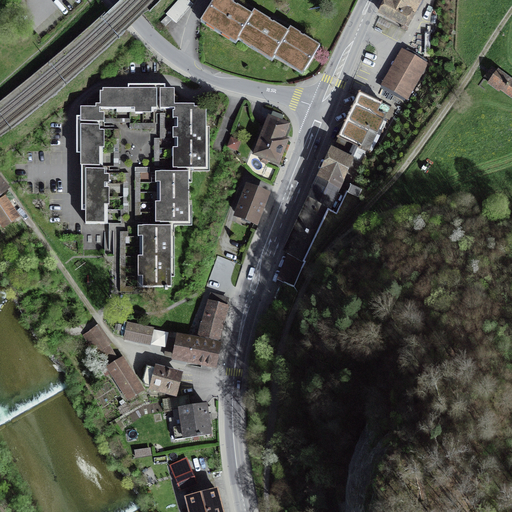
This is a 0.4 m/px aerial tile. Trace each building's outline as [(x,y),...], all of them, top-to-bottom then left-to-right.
[(168,16),(161,22),(165,27),(172,20),(173,21),(191,3),(188,0),(179,0),(166,14),(168,16)] [(234,6),(225,0),(215,0),(204,19),(238,41),(240,37),(275,58),(277,53),(305,70),(320,47),(302,37),(292,30),(289,34),(271,22),(255,13),(253,17),(234,6)] [(416,0),(387,0),(381,13),(403,25),(401,28),(406,31),(414,15),(410,12),(416,0)] [(426,63),(404,51),(384,86),(405,98),(426,63)] [(489,81),(511,97),(511,80),(498,70),(489,81)] [(157,109),(157,90),(103,90),(103,93),(100,93),(100,105),(87,105),(87,108),(80,108),(80,123),(100,123),(100,109),(157,109)] [(177,169),(206,169),(206,108),(194,108),(194,105),(177,105),(177,97),(174,97),(174,90),(160,90),(160,109),(178,109),(177,169)] [(390,107),(359,93),(337,138),(338,139),(333,151),(332,150),(284,252),(294,256),(284,281),(294,286),(305,261),(303,261),(328,209),(330,209),(340,188),(348,191),(366,152),(368,153),(390,107)] [(255,155),(278,164),(287,141),(282,139),(288,125),(269,118),(255,155)] [(80,126),(80,167),(100,167),(100,126),(80,126)] [(85,170),(85,224),(104,224),(104,170),(85,170)] [(160,223),(189,223),(189,172),(160,172),(160,223)] [(256,220),(265,196),(250,190),(241,214),(256,220)] [(0,214),(6,223),(14,217),(2,200),(0,201),(0,214)] [(143,287),(171,287),(171,226),(142,226),(143,287)] [(217,340),(228,300),(213,296),(211,302),(208,301),(207,304),(210,305),(202,336),(217,340)] [(125,337),(150,342),(153,328),(128,323),(125,337)] [(101,358),(112,351),(109,345),(110,344),(98,327),(87,336),(86,334),(83,336),(88,342),(92,343),(101,358)] [(169,337),(165,355),(175,358),(214,365),(218,345),(179,337),(179,339),(169,337)] [(128,398),(141,390),(122,360),(119,362),(112,351),(101,358),(112,377),(115,376),(128,398)] [(163,387),(174,390),(179,375),(147,366),(143,380),(145,386),(151,388),(162,391),(163,387)] [(210,434),(206,405),(188,407),(186,396),(162,400),(164,411),(180,409),(182,426),(173,427),(175,439),(210,434)] [(187,464),(174,470),(177,477),(178,477),(182,488),(193,483),(189,472),(191,472),(187,464)] [(221,511),(216,490),(187,498),(190,507),(188,508),(189,511),(221,511)]
